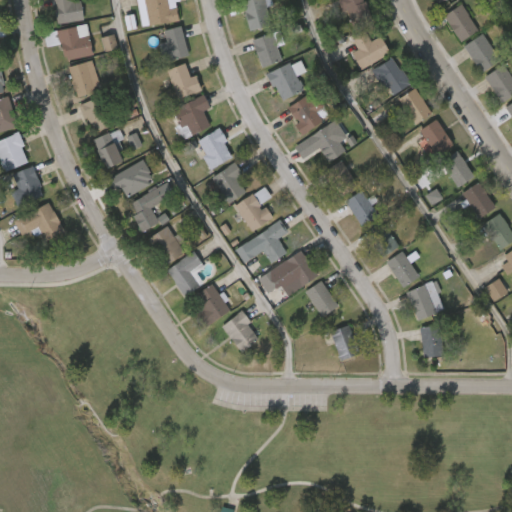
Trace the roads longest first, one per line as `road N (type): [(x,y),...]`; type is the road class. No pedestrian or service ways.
road 1 (residential): [(511,384),(251,386),(198,363),(117,250),(60,145),(24,0)]
road 2 (residential): [(210,0),(232,74),(262,133),(386,321),(395,386)]
road 3 (residential): [(403,0),(511,173)]
road 4 (residential): [(117,250),(55,274),(0,273)]
